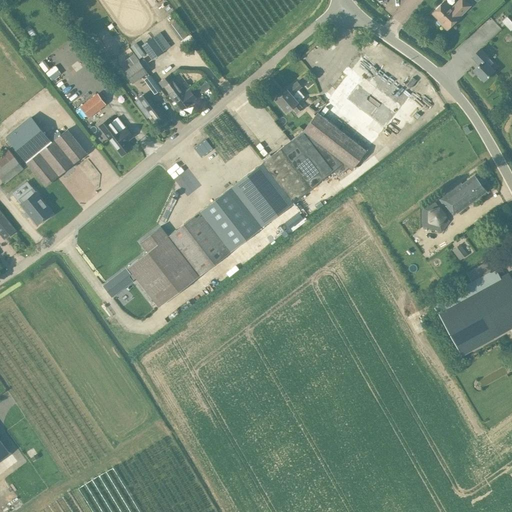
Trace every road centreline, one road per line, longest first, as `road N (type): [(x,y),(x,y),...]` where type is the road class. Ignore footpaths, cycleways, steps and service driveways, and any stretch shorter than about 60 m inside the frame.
road 1 (unclassified): [(0,290),(341,0)]
road 2 (unclassified): [(511,178),(477,119),(432,69),(344,0)]
